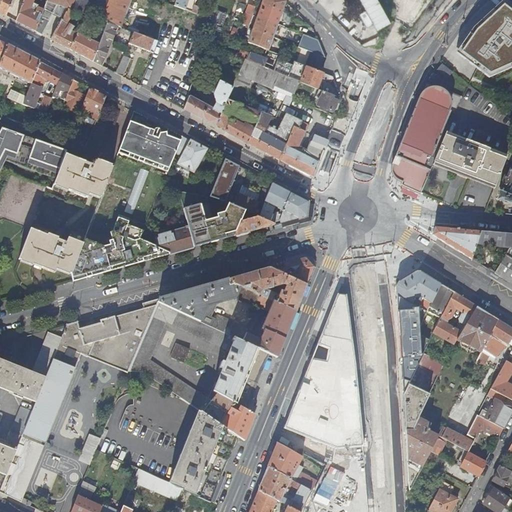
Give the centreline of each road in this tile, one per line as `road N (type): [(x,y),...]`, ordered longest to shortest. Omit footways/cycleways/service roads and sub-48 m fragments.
road 1 (secondary): [(0,31),(365,218)]
road 2 (tertiary): [(365,218),(0,320)]
road 3 (residential): [(229,511),(332,262),(365,218)]
road 4 (tertiary): [(365,218),(385,287),(400,511)]
road 5 (secondary): [(511,306),(365,218)]
road 6 (secondary): [(386,67),(345,171),(345,189),(365,218)]
road 7 (residential): [(365,218),(511,224)]
road 8 (secondary): [(365,218),(411,81)]
road 9 (unknown): [(473,220),(500,145),(495,127),(464,105)]
road 10 (unknown): [(276,393),(209,380),(159,355)]
